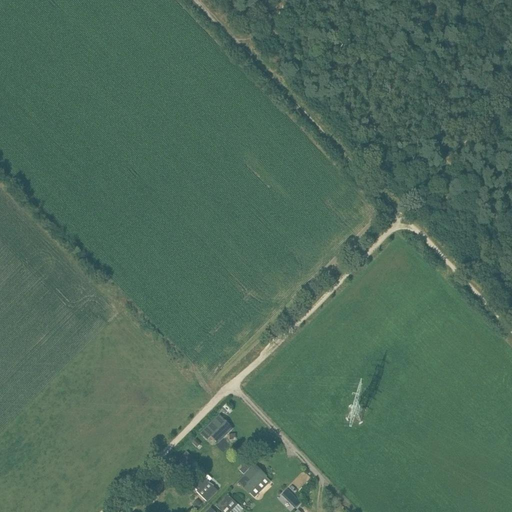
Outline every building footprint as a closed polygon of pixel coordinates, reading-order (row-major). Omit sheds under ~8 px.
[(226,407),(222,411),(227,416),(232,412),(227,407),(227,406),(226,407)] [(225,438),(233,429),(221,417),(203,435),(208,440),(218,431),(225,438)] [(186,452),(173,465),(177,469),(177,470),(189,482),(192,479),(187,474),(192,469),(191,465),(195,461),(186,452)] [(255,466),(238,483),(249,493),(250,492),(254,496),(256,496),(260,492),(270,482),(265,477),(266,476),(255,466)] [(216,490),(213,487),(209,490),(205,486),(208,484),(203,480),(195,488),(197,491),(196,492),(207,502),(215,494),(213,493),(216,490)] [(287,489),(282,495),(294,508),(300,502),(287,489)] [(216,507),(221,511),(230,511),(237,505),(227,495),(216,507)] [(197,500),(193,504),(197,509),(201,505),(197,500)]
